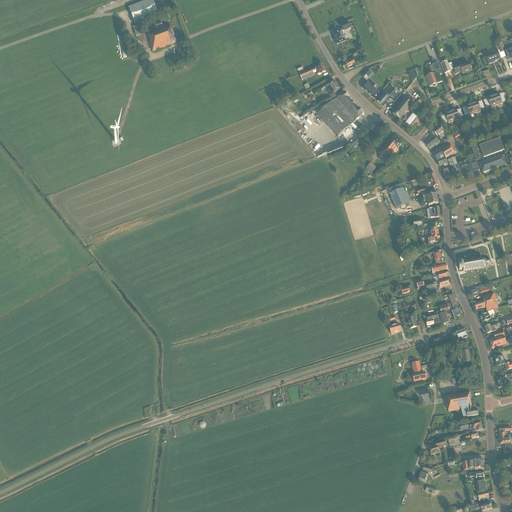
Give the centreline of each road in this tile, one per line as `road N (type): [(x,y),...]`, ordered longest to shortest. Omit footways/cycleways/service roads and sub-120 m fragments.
road 1 (unclassified): [(0,493),(123,433),(425,335)]
road 2 (tertiary): [(413,143),(342,79),(298,0)]
road 3 (residential): [(407,492),(434,407),(425,335)]
road 4 (residential): [(413,143),(433,104),(511,74)]
road 5 (tertiary): [(471,318),(449,261),(445,195)]
